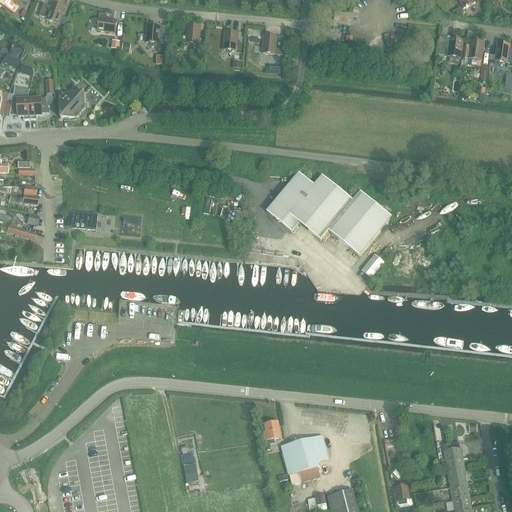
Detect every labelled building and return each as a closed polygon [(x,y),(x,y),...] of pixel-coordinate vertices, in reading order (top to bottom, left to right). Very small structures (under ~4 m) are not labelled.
[(298,0),(294,0),(292,7),(299,9),(301,1),(298,0)] [(467,7),(475,3),(472,0),(458,0),(463,9),(465,8),(466,9),(468,8),(467,7)] [(43,5),(39,17),(47,20),(46,21),(58,25),(65,8),(52,4),(51,8),(43,5)] [(460,9),(452,13),(455,18),(463,19),(460,9)] [(98,29),(97,32),(115,35),(117,22),(106,20),(107,16),(100,15),(99,22),(94,25),(98,29)] [(148,26),(146,44),(149,44),(152,48),(156,45),(159,45),(164,46),(164,38),(159,38),(160,27),(148,26)] [(187,27),(186,37),(182,37),(181,44),(186,44),(186,45),(199,46),(200,28),(187,27)] [(56,31),(53,40),(60,42),(62,33),(56,31)] [(225,33),(223,51),(226,51),(229,55),(233,52),(236,52),(241,53),(242,46),(237,45),(238,34),(225,33)] [(264,37),(262,55),(265,55),(272,56),(275,56),(281,56),(282,47),(276,47),(277,38),(264,37)] [(438,48),(437,56),(439,56),(443,57),(460,59),(463,41),(450,39),(449,50),(444,49),(440,49),(438,48)] [(113,41),(112,49),(119,50),(120,43),(113,41)] [(481,62),(484,44),(471,42),(468,60),(481,62)] [(489,55),(488,61),(495,62),(498,63),(501,67),(505,64),(508,64),(511,64),(511,50),(509,50),(510,46),(497,44),(496,56),(489,55)] [(123,45),(121,53),(129,54),(130,46),(123,45)] [(8,53),(5,59),(19,66),(22,61),(8,53)] [(234,62),(233,70),(240,70),(241,63),(234,62)] [(22,65),(19,73),(30,77),(33,69),(22,65)] [(23,121),(30,121),(29,100),(29,95),(29,91),(15,88),(9,117),(10,117),(10,116),(18,116),(18,119),(23,118),(24,121),(23,121)] [(68,96),(60,96),(60,104),(61,120),(77,119),(76,115),(80,111),(84,111),(84,95),(68,96)] [(29,100),(30,121),(37,121),(37,120),(36,120),(36,118),(42,118),(42,115),(50,115),(46,99),(45,99),(29,100)] [(353,203),(348,199),(322,177),(314,187),(299,174),(266,213),(291,234),(299,225),(320,243),(328,233),(359,259),(391,219),(360,194),(353,203)] [(24,187),(23,196),(36,197),(38,189),(24,187)] [(38,208),(39,205),(40,198),(36,197),(23,196),(22,205),(38,208)] [(72,213),(71,229),(96,231),(97,215),(72,213)] [(38,217),(28,215),(26,224),(36,227),(38,217)] [(5,233),(15,237),(17,230),(7,227),(5,233)] [(17,230),(15,237),(34,242),(36,236),(17,230)] [(375,256),(361,272),(371,280),(384,264),(375,256)] [(271,452),(270,446),(275,445),(274,441),(280,440),(277,424),(265,426),(266,434),(264,434),(265,443),(266,443),(267,452),(271,452)] [(313,439),(281,448),(289,477),(289,476),(292,486),(301,484),(320,479),(317,469),(319,468),(318,463),(320,462),(328,460),(322,437),(313,439)] [(443,447),(446,463),(462,460),(460,449),(452,451),(451,445),(443,447)] [(446,463),(448,472),(463,470),(462,460),(446,463)] [(195,466),(183,468),(187,485),(198,483),(195,466)] [(448,472),(450,486),(458,485),(466,484),(463,470),(448,472)] [(406,501),(408,500),(406,488),(405,483),(395,485),(396,489),(398,502),(399,506),(407,505),(406,501)] [(458,485),(459,488),(459,492),(467,490),(466,484),(458,485)] [(451,490),(453,503),(469,500),(467,490),(459,492),(459,488),(451,490)] [(330,511),(357,511),(353,491),(327,498),(330,511)] [(315,499),(308,500),(309,511),(313,511),(327,510),(325,495),(315,497),(315,499)] [(453,503),(454,511),(458,511),(471,510),(469,500),(453,503)]
